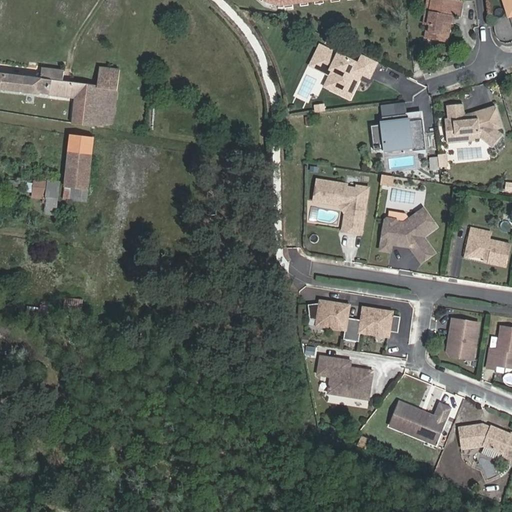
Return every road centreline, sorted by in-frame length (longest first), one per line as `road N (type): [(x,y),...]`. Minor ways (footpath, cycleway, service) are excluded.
road 1 (residential): [(0,231),(100,243),(117,232),(133,150)]
road 2 (residential): [(430,288),(420,365),(511,403)]
